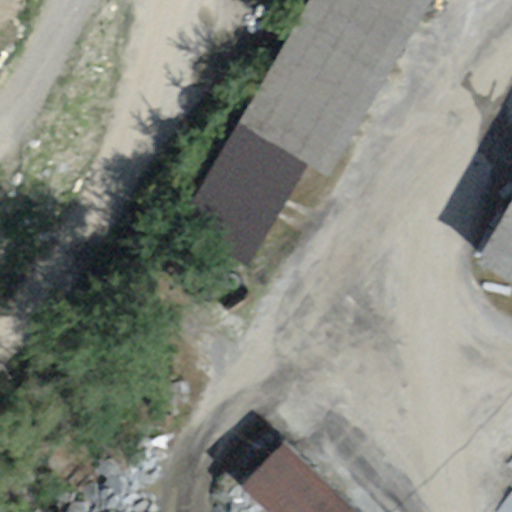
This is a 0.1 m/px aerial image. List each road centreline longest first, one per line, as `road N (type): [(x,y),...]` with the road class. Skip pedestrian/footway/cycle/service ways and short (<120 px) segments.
road 1 (track): [(158,511),(178,456),(376,154),(475,25)]
road 2 (track): [(505,0),(444,281),(441,380),(460,511)]
road 3 (track): [(246,352),(330,421),(382,444),(511,401)]
road 4 (track): [(0,182),(177,0)]
